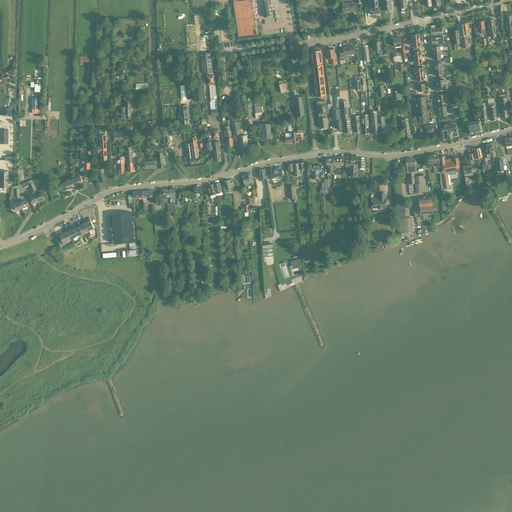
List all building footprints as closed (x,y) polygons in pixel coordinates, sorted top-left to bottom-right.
[(261,0),(262,1),(261,1),(262,3),(262,4),(262,6),(263,7),(262,7),(262,9),(263,8),(263,10),(263,12),(263,11),(263,13),(263,15),(264,14),(264,17),(270,16),(269,16),(269,15),(273,15),(270,0),(261,0)] [(377,7),(376,0),(369,0),(370,7),(369,7),(370,15),(379,14),(378,7),(377,7)] [(390,0),(393,0),(383,0),(384,10),(391,9),(390,0)] [(343,12),(356,11),(355,3),(342,4),(343,12)] [(490,38),(496,37),(494,20),(486,21),(488,30),(489,30),(490,38)] [(434,29),(434,25),(431,26),(432,35),(442,34),(442,28),(434,29)] [(377,53),(379,53),(379,56),(387,56),(386,49),(384,49),(381,49),(380,42),(374,42),(374,50),(377,50),(377,53)] [(344,55),(355,54),(354,46),(343,47),(343,50),(340,50),(341,58),(344,57),(344,55)] [(314,51),(311,51),(311,58),(321,57),(320,50),(319,50),(319,47),(314,49),(314,51)] [(337,61),(335,61),(334,49),(327,50),(328,58),(331,58),(332,68),(337,67),(337,61)] [(203,73),(206,73),(206,74),(210,74),(210,73),(213,73),(211,52),(201,53),(203,73)] [(89,57),(83,56),(78,56),(78,65),(83,65),(83,62),(89,62),(89,57)] [(297,71),(299,71),(297,58),(289,59),(289,64),(288,64),(289,68),(290,68),(291,72),(293,72),(293,75),(297,74),(297,71)] [(209,85),(209,86),(216,86),(214,74),(210,74),(206,74),(207,75),(206,75),(207,85),(209,85)] [(445,90),(448,90),(447,84),(447,81),(445,82),(444,79),(436,80),(437,85),(436,85),(437,91),(445,90)] [(209,86),(211,101),(216,100),(217,101),(218,101),(216,86),(209,86)] [(417,100),(417,104),(426,103),(426,96),(421,97),(421,94),(416,95),(415,95),(415,100),(417,100)] [(439,105),(445,105),(444,99),(447,99),(447,94),(444,94),(444,95),(437,95),(439,105)] [(502,118),(508,117),(505,94),(499,95),(500,101),(500,104),(502,113),(499,114),(499,118),(502,117),(502,118)] [(295,98),(296,107),(303,105),(302,96),(295,98)] [(211,116),(218,115),(217,101),(216,100),(211,101),(211,102),(210,102),(211,116)] [(342,119),(343,118),(345,133),(351,133),(349,118),(347,101),(341,102),(342,119)] [(490,120),(497,119),(495,106),(494,102),(488,103),(488,107),(490,120)] [(479,118),(480,120),(467,123),(469,134),(474,133),(477,132),(482,131),(480,122),(487,121),(485,103),(480,104),(482,118),(479,118)] [(179,115),(179,119),(182,118),(182,123),(187,123),(186,105),(181,106),(181,114),(179,115)] [(303,105),(296,107),(298,116),(305,115),(303,105)] [(116,117),(119,117),(125,117),(125,108),(120,108),(120,110),(116,110),(116,117)] [(333,119),(336,119),(337,129),(342,129),(341,118),(340,118),(339,109),(332,109),(333,119)] [(417,116),(418,125),(424,124),(424,121),(428,120),(428,114),(417,116)] [(378,117),(379,125),(380,133),(386,132),(384,116),(378,117)] [(234,134),(241,133),(239,122),(232,123),(234,134)] [(270,140),(274,139),(274,133),(271,133),(270,123),(259,124),(260,136),(262,136),(262,138),(270,138),(270,140)] [(425,126),(425,133),(436,132),(435,125),(425,126)] [(440,128),(442,136),(442,137),(443,139),(448,138),(448,139),(453,138),(453,137),(459,136),(457,125),(440,128)] [(228,131),(229,136),(229,138),(226,138),(227,146),(233,145),(232,139),(234,139),(234,136),(232,136),(232,131),(231,131),(230,126),(225,126),(226,131),(228,131)] [(114,140),(124,140),(124,131),(115,131),(115,134),(114,134),(114,140)] [(286,143),(297,142),(296,132),(291,132),(292,136),(285,137),(286,143)] [(98,153),(101,153),(101,160),(107,159),(107,152),(106,134),(99,135),(100,145),(98,145),(98,153)] [(239,136),(240,145),(240,154),(248,153),(247,135),(239,136)] [(190,138),(191,148),(202,146),(202,143),(197,144),(196,138),(195,137),(190,138)] [(213,149),(211,138),(211,137),(204,138),(205,144),(207,143),(208,150),(213,149)] [(199,157),(193,158),(192,158),(189,143),(183,144),(184,150),(186,150),(187,164),(191,163),(191,164),(200,163),(199,157)] [(191,148),(193,158),(199,157),(198,150),(203,149),(202,146),(191,148)] [(128,171),(135,171),(135,167),(133,167),(132,147),(126,147),(128,171)] [(434,161),(434,167),(433,167),(434,174),(440,173),(439,166),(438,161),(438,158),(438,157),(438,154),(429,155),(430,162),(434,161)] [(449,187),(448,176),(456,174),(456,170),(459,169),(458,157),(445,159),(444,156),(439,157),(441,172),(440,172),(441,183),(442,183),(443,188),(449,187)] [(481,164),(481,168),(485,168),(485,169),(489,169),(488,163),(487,164),(487,157),(483,158),(484,164),(481,164)] [(401,173),(407,173),(407,165),(414,164),(414,158),(405,159),(406,162),(400,163),(401,173)] [(357,175),(357,159),(346,159),(346,166),(349,166),(349,175),(357,175)] [(497,171),(504,170),(502,159),(495,160),(497,171)] [(146,168),(156,167),(155,166),(158,166),(158,160),(153,161),(153,160),(150,160),(150,161),(145,162),(146,168)] [(293,164),(294,174),(299,173),(299,169),(305,168),(305,167),(305,166),(305,162),(293,164)] [(415,172),(414,164),(407,165),(407,173),(409,184),(415,183),(413,172),(415,172)] [(467,173),(472,172),(473,172),(471,164),(463,165),(464,173),(464,174),(466,182),(469,182),(467,173)] [(307,169),(308,174),(313,173),(313,178),(319,178),(319,173),(323,172),(323,168),(321,169),(321,165),(312,165),(312,168),(307,169)] [(283,175),(281,168),(270,170),(272,177),(283,175)] [(0,186),(11,187),(11,183),(8,183),(8,171),(0,170),(0,186)] [(245,187),(254,184),(251,173),(246,174),(246,175),(242,176),(245,187)] [(70,180),(73,187),(83,182),(80,176),(70,180)] [(60,185),(62,191),(73,187),(70,180),(69,178),(66,180),(67,182),(60,185)] [(228,187),(232,186),(235,185),(234,182),(231,183),(230,180),(224,181),(225,185),(223,186),(225,192),(229,191),(228,187)] [(222,191),(220,185),(220,182),(214,184),(216,193),(222,191)] [(402,195),(401,183),(395,183),(396,196),(398,232),(411,232),(410,217),(405,217),(404,197),(402,198),(402,195)] [(208,185),(210,194),(211,201),(217,199),(215,193),(216,193),(213,184),(208,185)] [(289,198),(292,198),(292,202),(296,202),(296,198),(295,184),(288,185),(289,198)] [(11,187),(10,193),(11,193),(12,198),(19,197),(19,189),(13,189),(13,187),(11,187)] [(161,192),(161,198),(167,198),(170,198),(170,194),(170,189),(164,189),(164,192),(161,192)] [(142,191),(142,197),(147,197),(147,200),(153,200),(152,190),(147,191),(142,191)] [(35,195),(38,202),(44,199),(41,192),(35,195)] [(385,207),(385,198),(384,198),(384,192),(378,192),(378,198),(371,198),(371,207),(385,207)] [(32,204),(38,202),(35,195),(29,197),(32,204)] [(418,199),(419,206),(432,205),(431,198),(418,199)] [(18,201),(21,208),(27,206),(24,199),(18,201)] [(15,211),(21,208),(18,201),(12,204),(15,211)] [(432,212),(432,205),(419,206),(419,213),(432,212)] [(125,213),(110,214),(113,243),(128,242),(133,241),(134,241),(131,212),(130,212),(125,213)] [(85,223),(88,230),(94,228),(91,220),(85,223)] [(80,228),(82,233),(88,230),(85,223),(84,223),(85,224),(79,226),(80,228)] [(73,229),(76,236),(82,233),(80,228),(79,226),(73,229)] [(67,232),(70,239),(76,236),(73,229),(67,232)] [(61,238),(58,240),(61,247),(65,245),(67,244),(67,242),(67,241),(70,239),(67,232),(60,235),(61,238)] [(263,256),(273,256),(273,248),(263,249),(263,256)] [(297,256),(292,265),(297,268),(302,258),(297,256)]
